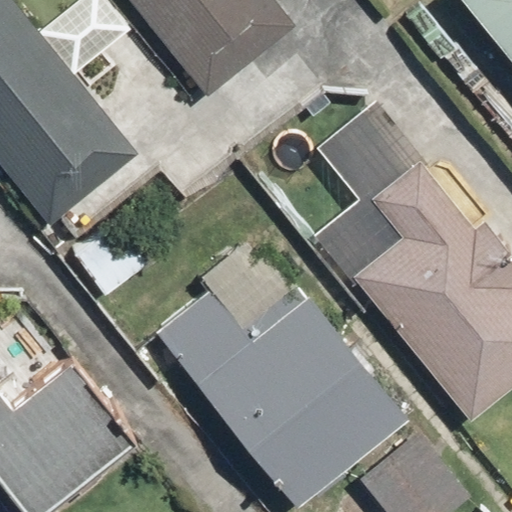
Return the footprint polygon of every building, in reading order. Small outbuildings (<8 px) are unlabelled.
[(15,0),(0,0),(0,155),(51,217),(137,147),(15,0)] [(280,0),(134,0),(208,91),(296,20),(280,0)] [(511,0),(472,0),(511,48),(511,0)] [(357,193),(317,226),(471,412),(511,378),(511,240),(443,156),(433,164),(375,94),(315,143),(357,193)] [(209,284),(157,325),(296,501),(407,414),(268,238),(251,251),(241,238),(199,271),(209,284)] [(7,314),(0,319),(0,469),(34,511),(139,428),(74,347),(68,352),(36,316),(7,314)] [(418,428),(359,473),(389,511),(446,511),(470,494),(418,428)]
